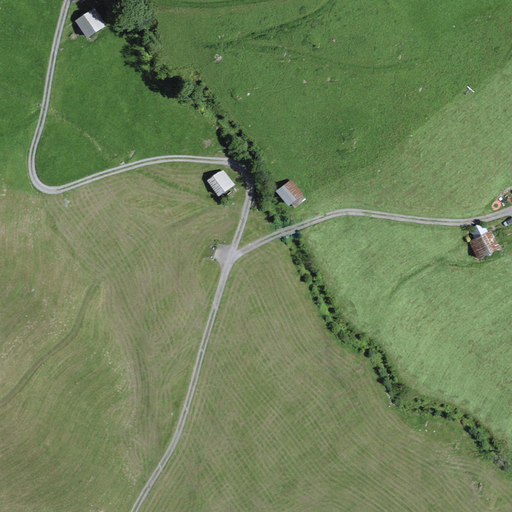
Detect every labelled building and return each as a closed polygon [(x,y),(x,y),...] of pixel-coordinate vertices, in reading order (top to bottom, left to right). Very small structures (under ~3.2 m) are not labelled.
[(99,13),(82,25),(97,45),(113,33),(99,13)] [(242,192),(227,174),(214,185),(228,203),(242,192)] [(317,201),(300,186),(289,200),(306,214),(317,201)] [(483,223),(463,230),(472,256),(492,248),(483,223)] [(226,242),(215,239),(211,260),(221,262),(226,242)]
